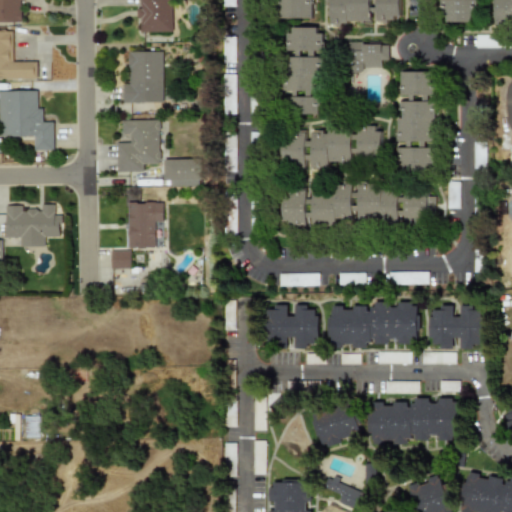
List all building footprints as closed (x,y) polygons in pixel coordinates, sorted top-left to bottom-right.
[(0,0),(0,22),(22,22),(21,0),(0,0)] [(138,0),(139,32),(172,31),(170,0),(138,0)] [(313,19),(312,0),(278,0),(278,19),(313,19)] [(330,0),(331,24),(374,23),(374,21),(401,20),(400,0),(376,0),(377,7),(371,7),(371,0),(330,0)] [(441,0),(442,23),(472,22),(472,19),(476,7),(476,0),(441,0)] [(511,0),(495,0),(495,25),(511,25),(511,0)] [(322,28),(289,27),(289,53),(304,54),(304,55),(321,55),(322,28)] [(12,30),(0,30),(0,78),(36,78),(36,61),(12,61),(12,30)] [(477,48),(501,47),(500,35),(477,36),(477,48)] [(236,37),(224,38),(225,63),(237,63),(236,37)] [(363,68),(381,68),(382,60),(389,60),(389,43),(348,43),(347,74),(363,74),(363,68)] [(161,51),(127,52),(127,84),(122,84),(122,102),(162,102),(161,51)] [(320,58),(286,57),(285,92),(320,92),(320,58)] [(400,99),(432,100),(433,72),(401,72),(400,99)] [(225,114),(237,114),(236,74),(224,75),(225,114)] [(53,150),(52,122),(40,122),(40,91),(0,91),(0,136),(33,136),(34,150),(53,150)] [(261,97),(251,97),(250,112),(260,112),(261,97)] [(319,114),(319,97),(285,97),(285,115),(319,114)] [(435,102),(401,101),(401,119),(397,119),(397,142),(407,142),(406,148),(399,148),(398,172),(433,173),(434,144),(435,102)] [(116,143),(116,171),(143,171),(142,164),(159,164),(158,120),(121,120),(121,133),(130,133),(130,142),(116,143)] [(382,127),(358,127),(358,160),(381,160),(382,127)] [(283,169),(309,169),(329,169),(329,162),(353,162),(353,129),(327,129),(327,131),(309,131),(283,131),(283,169)] [(236,132),(223,132),(224,172),(237,172),(236,132)] [(261,161),(260,132),(250,133),(251,161),(261,161)] [(484,142),(473,142),(473,166),(484,166),(484,142)] [(200,158),(165,159),(165,186),(201,186),(200,158)] [(352,183),(344,182),(344,188),(335,188),(335,191),(312,191),(311,225),(338,226),(338,222),(351,222),(352,183)] [(358,187),(358,223),(398,224),(399,188),(358,187)] [(306,225),(307,192),(283,192),(282,224),(306,225)] [(404,192),(404,222),(433,223),(434,193),(404,192)] [(224,235),(236,235),(237,196),(224,196),(224,235)] [(162,202),(126,202),(127,248),(154,247),(154,221),(162,221),(162,202)] [(4,206),(5,238),(18,238),(19,246),(44,246),(44,237),(60,237),(59,214),(54,214),(53,204),(40,204),(40,210),(21,210),(20,206),(4,206)] [(130,250),(110,250),(110,268),(130,268),(130,250)] [(388,273),(388,285),(427,284),(427,272),(388,273)] [(318,273),(278,274),(278,286),(318,285),(318,273)] [(346,274),(346,284),(364,283),(363,273),(346,274)] [(330,306),(330,346),(353,346),(353,348),(366,348),(366,341),(373,341),(373,345),(388,345),(388,339),(396,339),(396,344),(418,344),(418,304),(389,304),(389,302),(373,302),(373,309),(366,309),(366,306),(352,306),(352,309),(343,309),(343,306),(330,306)] [(266,348),(287,347),(287,338),(294,338),(294,349),(307,349),(307,344),(317,344),(317,309),(306,310),(306,305),(294,306),(294,316),(287,316),(287,305),(274,305),(274,309),(265,310),(266,348)] [(480,349),(480,306),(460,306),(460,316),(453,316),(453,307),(430,307),(430,348),(457,348),(457,349),(480,349)] [(410,363),(410,352),(377,352),(377,363),(410,363)] [(455,364),(455,353),(421,352),(421,364),(455,364)] [(306,364),(323,364),(323,354),(306,354),(306,364)] [(359,355),(341,354),(341,364),(359,364),(359,355)] [(319,381),(286,382),(286,393),(320,392),(319,381)] [(384,393),(418,394),(418,382),(384,381),(384,393)] [(439,391),(458,391),(458,381),(439,381),(439,391)] [(253,430),(265,430),(266,396),(253,396),(253,430)] [(371,402),(370,445),(384,445),(384,443),(411,444),(411,440),(456,442),(457,401),(429,400),(429,399),(414,398),(413,404),(371,402)] [(511,443),(511,404),(503,407),(511,443)] [(354,411),(332,410),(324,412),(318,412),(313,413),(313,418),(321,446),(328,446),(358,436),(359,428),(354,411)] [(39,416),(24,416),(24,437),(40,437),(39,416)] [(265,441),(253,441),(253,474),(264,474),(265,441)] [(235,477),(235,444),(224,444),(224,477),(235,477)] [(461,511),(511,511),(511,476),(506,476),(505,480),(479,476),(480,473),(467,471),(461,511)] [(359,511),(367,493),(329,477),(321,495),(359,511)] [(408,486),(415,511),(453,511),(446,487),(442,488),(438,477),(408,486)] [(311,511),(312,511),(306,511),(306,508),(309,499),(309,482),(273,483),(269,494),(269,502),(275,504),(272,511),(311,511)]
